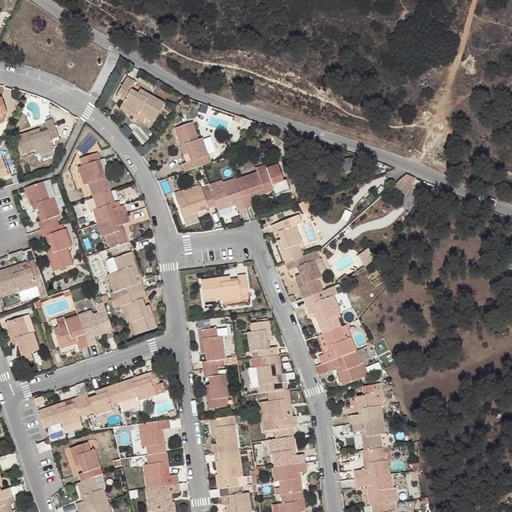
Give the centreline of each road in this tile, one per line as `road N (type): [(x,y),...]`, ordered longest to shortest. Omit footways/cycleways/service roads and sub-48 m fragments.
road 1 (unclassified): [(38,0),(186,89),(511,212)]
road 2 (track): [(476,0),(437,106),(408,123),(351,103),(264,55),(202,57),(174,27),(99,0)]
road 3 (residential): [(331,511),(317,412),(249,238),(164,249)]
road 4 (residential): [(0,73),(68,100),(118,144),(149,196),(164,249)]
road 5 (residential): [(7,393),(175,338)]
road 6 (residential): [(175,338),(204,511)]
road 7 (unclassified): [(47,511),(7,393)]
